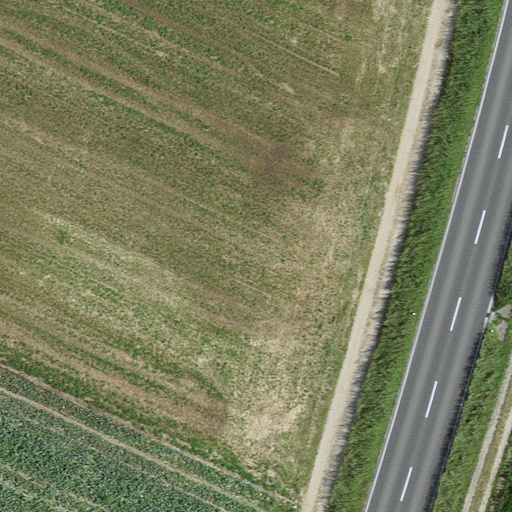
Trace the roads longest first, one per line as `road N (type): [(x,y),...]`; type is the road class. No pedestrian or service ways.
road 1 (track): [(439,0),(353,378),(309,511)]
road 2 (primary): [(395,511),(511,104)]
road 3 (track): [(468,511),(511,357)]
